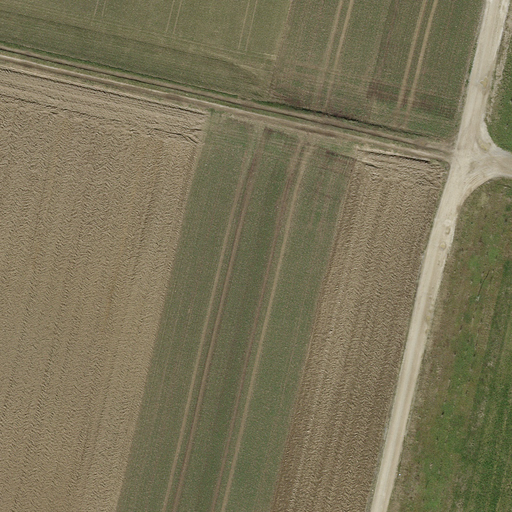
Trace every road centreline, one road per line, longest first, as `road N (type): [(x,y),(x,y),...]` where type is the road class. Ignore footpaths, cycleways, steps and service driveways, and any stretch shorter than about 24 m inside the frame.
road 1 (track): [(500,0),(386,511)]
road 2 (track): [(0,47),(490,159)]
